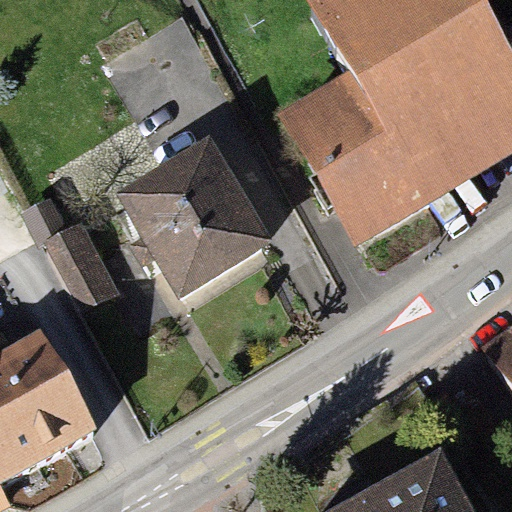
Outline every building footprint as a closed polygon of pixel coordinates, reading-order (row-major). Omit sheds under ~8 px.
[(511,139),(430,0),(355,0),(291,37),(334,110),(405,231),(511,168),(511,139)] [(405,231),(334,110),(270,147),(341,268),(405,231)] [(194,170),(113,220),(173,316),(254,265),(194,170)] [(511,347),(474,372),(511,427),(511,347)] [(0,508),(82,461),(29,370),(0,386),(0,508)] [(434,511),(423,492),(388,511),(434,511)]
